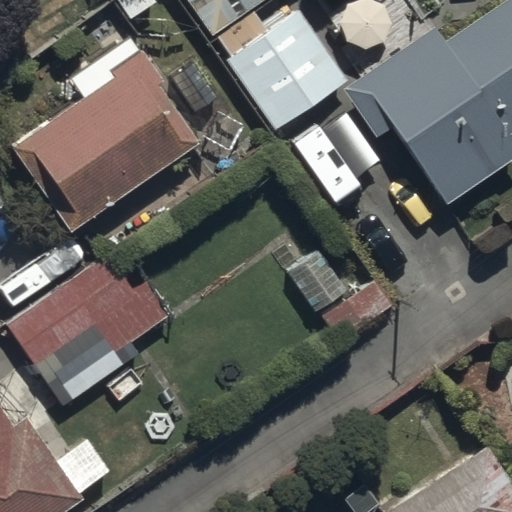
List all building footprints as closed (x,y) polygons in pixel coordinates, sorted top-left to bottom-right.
[(179,0),(272,122),(341,69),(290,2),(263,23),(251,7),(259,0),(179,0)] [(511,121),(511,0),(485,0),(438,33),(428,19),(337,85),(371,132),(388,120),(442,195),(511,145),(511,135),(505,126),(511,121)] [(65,223),(192,135),(153,79),(159,75),(132,36),(69,80),(75,89),(5,138),(65,223)] [(163,311),(112,239),(0,316),(0,318),(50,390),(163,311)] [(0,404),(0,511),(40,511),(88,478),(66,447),(55,454),(22,410),(10,419),(0,404)] [(511,511),(511,491),(481,441),(376,506),(379,511),(511,511)]
